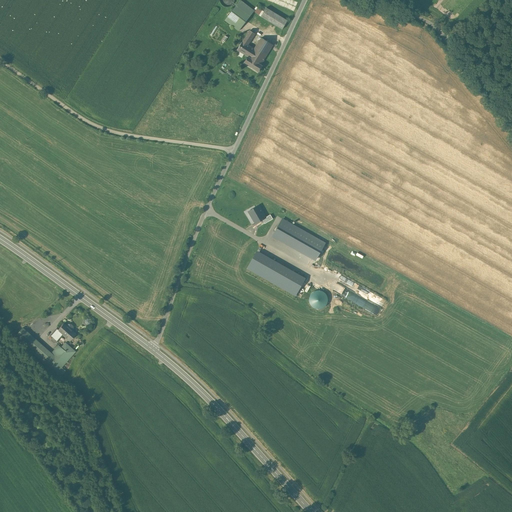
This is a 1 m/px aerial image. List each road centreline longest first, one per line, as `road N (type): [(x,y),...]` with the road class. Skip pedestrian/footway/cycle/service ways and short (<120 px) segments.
road 1 (residential): [(0,58),(97,124),(233,149)]
road 2 (secondary): [(311,511),(153,349)]
road 3 (residential): [(233,149),(153,349)]
road 4 (residential): [(511,118),(437,29),(367,0)]
road 5 (secondary): [(153,349),(0,237)]
road 6 (residential): [(304,0),(233,149)]
